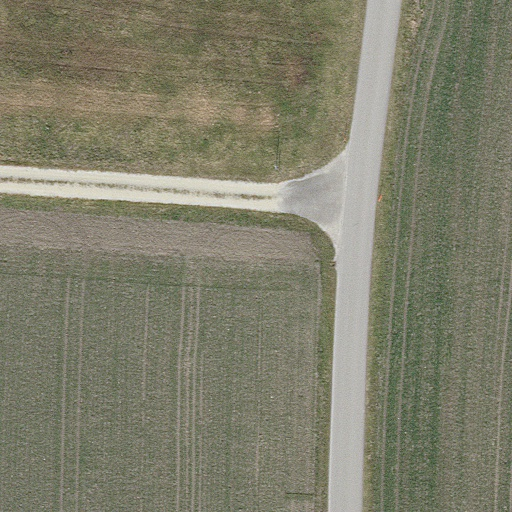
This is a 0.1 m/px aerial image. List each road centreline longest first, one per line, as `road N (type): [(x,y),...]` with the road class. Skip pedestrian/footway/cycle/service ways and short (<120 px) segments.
road 1 (unclassified): [(352,511),(363,200),(386,0)]
road 2 (track): [(363,200),(0,181)]
